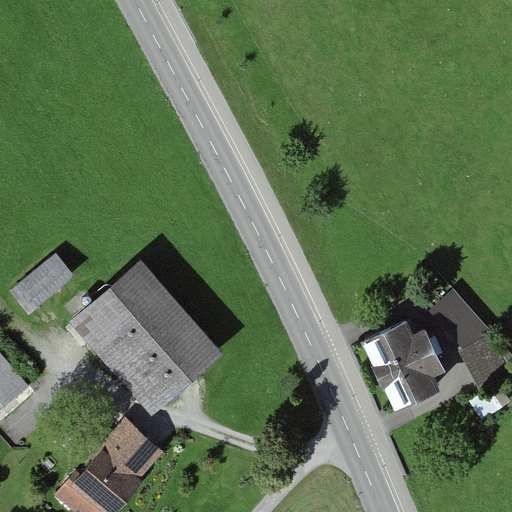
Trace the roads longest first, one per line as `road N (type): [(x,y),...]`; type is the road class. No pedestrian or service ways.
road 1 (tertiary): [(134,0),(267,252),(382,511)]
road 2 (unknown): [(337,339),(420,311),(455,341)]
